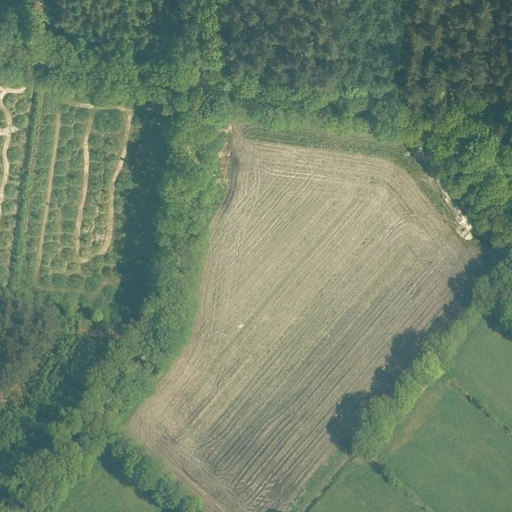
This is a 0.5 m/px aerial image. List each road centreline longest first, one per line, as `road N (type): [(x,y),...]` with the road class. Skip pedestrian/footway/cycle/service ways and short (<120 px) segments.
road 1 (track): [(19,511),(163,331),(198,79)]
road 2 (track): [(511,226),(419,113),(198,79)]
road 3 (track): [(0,50),(198,79)]
road 4 (track): [(0,322),(153,345)]
